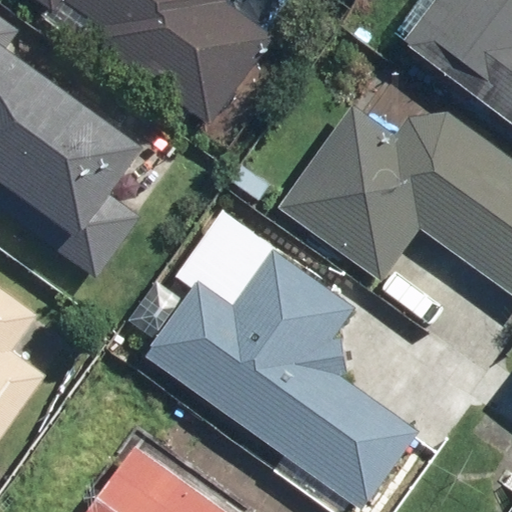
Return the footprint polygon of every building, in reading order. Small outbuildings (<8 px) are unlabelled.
[(293,46),(231,0),(129,0),(156,19),(125,61),(226,136),(293,46)] [(511,0),(440,0),(409,40),(511,120),(511,0)] [(27,31),(0,11),(0,200),(102,275),(145,216),(115,194),(149,148),(13,49),(27,31)] [(511,153),(450,109),(413,116),(399,135),(355,104),(281,207),(385,281),(423,228),(511,291),(511,153)] [(200,281),(148,355),(367,508),(422,430),(353,381),(342,334),(361,307),(276,248),(235,305),(200,281)] [(0,442),(49,375),(16,351),(43,314),(0,283),(0,442)] [(233,511),(140,446),(93,511),(233,511)]
